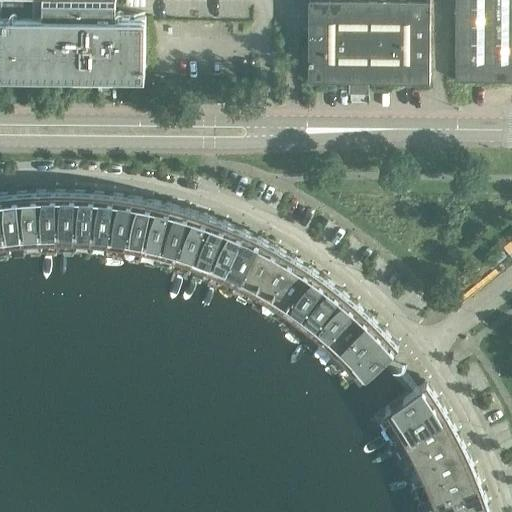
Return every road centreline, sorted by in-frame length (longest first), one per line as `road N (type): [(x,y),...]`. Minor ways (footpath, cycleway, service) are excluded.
road 1 (unclassified): [(0,142),(511,132)]
road 2 (unclassified): [(511,126),(0,119)]
road 3 (residential): [(424,350),(362,290),(215,205),(59,175),(0,184)]
road 4 (residential): [(503,511),(496,477),(424,350)]
